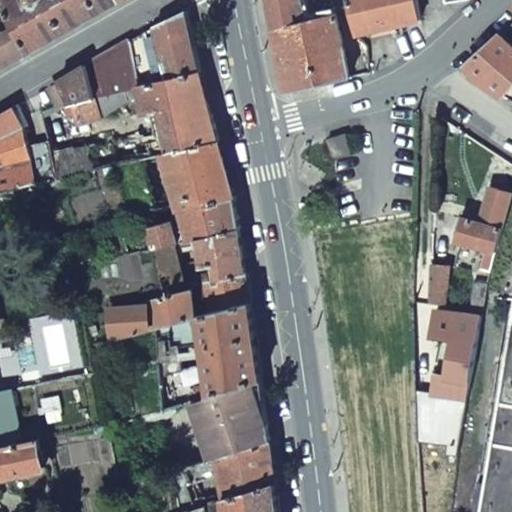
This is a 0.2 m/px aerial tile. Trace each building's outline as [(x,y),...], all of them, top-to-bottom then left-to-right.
[(26,53),(120,0),(119,0),(5,0),(0,3),(0,6),(10,23),(26,53)] [(265,0),(269,17),(285,90),(347,77),(330,15),(302,20),(297,0),(265,0)] [(416,21),(410,0),(344,0),(351,32),(353,35),(416,21)] [(159,43),(168,79),(200,71),(186,9),(155,26),(159,43)] [(0,28),(0,36),(15,59),(26,53),(10,23),(0,28)] [(138,86),(160,81),(152,44),(148,45),(145,31),(86,63),(95,96),(138,86)] [(511,82),(511,45),(500,34),(465,64),(475,75),(501,95),(511,82)] [(0,67),(15,59),(0,36),(0,67)] [(152,44),(160,81),(168,79),(159,43),(152,44)] [(86,63),(60,78),(48,85),(55,104),(68,100),(69,103),(95,96),(86,63)] [(177,106),(207,99),(200,71),(168,79),(160,81),(138,86),(139,91),(144,113),(177,106)] [(100,114),(139,91),(138,86),(95,96),(100,114)] [(76,121),(100,114),(95,96),(69,103),(76,121)] [(164,153),(218,139),(207,99),(177,106),(182,128),(160,135),(159,130),(138,135),(143,158),(164,153)] [(0,194),(55,181),(49,149),(47,140),(28,145),(25,127),(17,110),(23,108),(19,101),(0,112),(0,194)] [(110,140),(71,149),(71,144),(49,149),(55,181),(143,158),(138,135),(137,129),(110,136),(110,140)] [(361,135),(359,129),(346,133),(348,139),(361,135)] [(348,139),(346,133),(326,139),(333,160),(352,155),(348,139)] [(164,153),(180,209),(234,194),(218,139),(164,153)] [(484,220),(461,214),(454,240),(497,251),(511,194),(511,192),(494,187),(484,220)] [(180,209),(187,240),(198,237),(238,227),(234,194),(180,209)] [(177,242),(173,222),(147,228),(151,249),(171,244),(177,242)] [(214,264),(217,280),(192,286),(192,289),(194,318),(249,303),(238,227),(198,237),(202,264),(214,264)] [(180,291),(171,244),(151,249),(161,296),(180,291)] [(429,263),(427,300),(443,302),(447,265),(429,263)] [(473,281),(470,305),(483,307),(489,284),(473,281)] [(150,303),(108,306),(112,341),(155,329),(164,326),(194,318),(192,289),(180,291),(161,296),(149,298),(150,303)] [(197,339),(200,360),(206,397),(260,379),(255,346),(249,303),(194,318),(197,339)] [(452,338),(451,359),(450,376),(463,379),(473,382),(478,342),(482,316),(433,310),(430,335),(452,338)] [(174,344),(197,339),(194,318),(164,326),(167,346),(174,344)] [(511,511),(511,324),(483,511),(511,511)] [(177,367),(174,344),(167,346),(164,326),(155,329),(159,374),(177,367)] [(451,359),(414,357),(415,386),(443,388),(450,376),(451,359)] [(163,412),(189,403),(206,397),(200,360),(177,367),(159,374),(163,412)] [(209,461),(269,441),(260,379),(206,397),(189,403),(209,461)] [(463,379),(460,391),(471,393),(473,382),(463,379)] [(443,388),(415,386),(416,408),(442,407),(443,388)] [(8,447),(0,402),(0,477),(43,471),(38,442),(8,447)] [(442,407),(416,408),(418,441),(439,442),(458,445),(466,412),(442,407)] [(217,478),(221,503),(275,484),(269,441),(209,461),(188,468),(191,484),(217,478)] [(221,503),(222,511),(278,511),(275,484),(221,503)]
